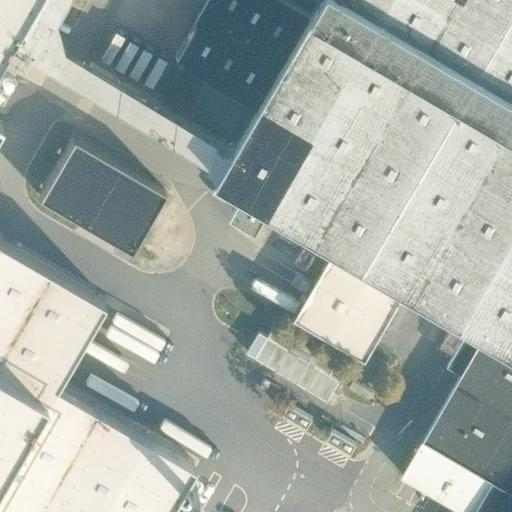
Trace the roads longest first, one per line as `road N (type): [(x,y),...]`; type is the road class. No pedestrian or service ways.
road 1 (unclassified): [(0,199),(400,438),(372,484),(373,497),(394,511)]
road 2 (unclassified): [(104,0),(0,177)]
